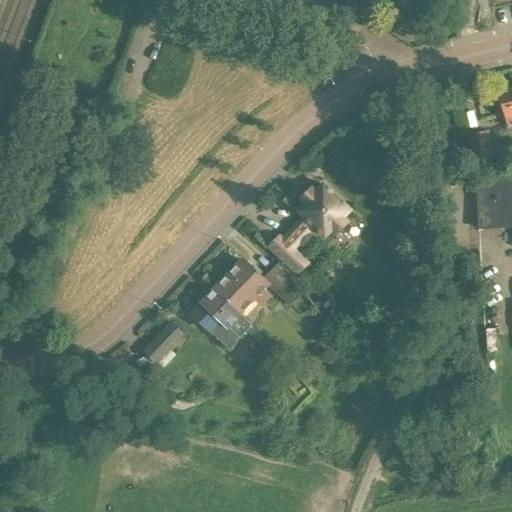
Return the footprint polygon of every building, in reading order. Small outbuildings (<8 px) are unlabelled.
[(511,88),(504,90),(502,93),(499,94),(508,128),(511,127),(511,88)] [(469,135),(475,167),(494,163),(488,131),(469,135)] [(511,174),(476,176),(479,229),(511,227),(511,174)] [(350,211),(323,185),(316,192),(311,188),(300,200),(305,204),(298,211),(303,217),(282,239),(279,235),(268,247),(298,277),(309,265),(294,251),(299,246),(303,250),(313,238),(310,234),(315,229),(325,239),(332,231),(337,236),(348,224),(343,219),(350,211)] [(396,185),(397,219),(413,219),(413,185),(396,185)] [(243,259),(218,287),(244,312),(246,310),(245,310),(252,303),(252,304),(261,295),(260,294),(265,288),(266,289),(269,285),(289,305),(304,292),(280,261),(263,278),(243,259)] [(218,287),(192,314),(210,331),(229,348),(252,324),(242,314),(244,312),(218,287)] [(171,323),(143,352),(155,363),(156,362),(163,368),(175,355),(169,349),(183,334),(171,323)]
